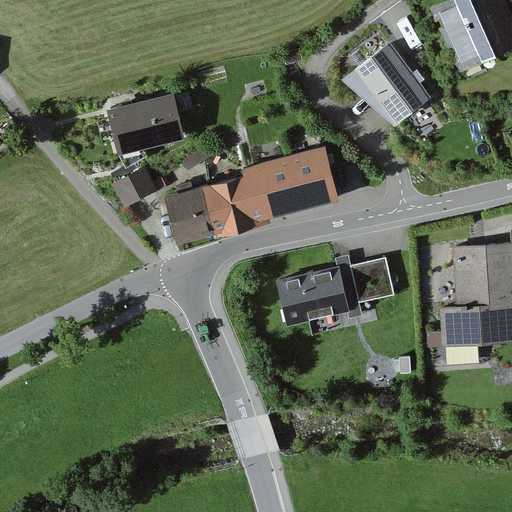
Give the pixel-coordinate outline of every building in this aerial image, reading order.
[(511,8),(508,0),(458,0),(436,10),(467,77),(511,56),(511,8)] [(440,100),(397,45),(360,73),(406,126),(440,100)] [(191,139),(179,93),(112,110),(124,156),(191,139)] [(240,174),(164,193),(178,247),(273,222),(271,215),(344,196),(330,140),(238,164),(240,174)] [(146,168),(117,186),(131,209),(160,192),(146,168)] [(511,240),(452,244),(457,343),(511,340),(511,240)] [(387,255),(351,263),(359,300),(395,292),(387,255)] [(337,264),(276,278),(286,323),(347,309),(337,264)]
